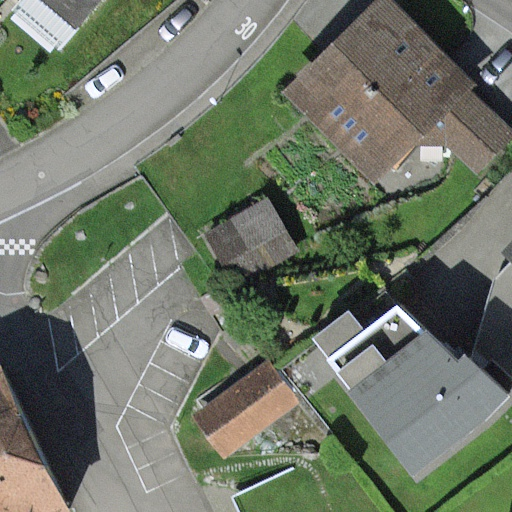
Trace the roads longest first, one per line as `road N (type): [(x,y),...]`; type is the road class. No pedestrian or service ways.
road 1 (residential): [(257,0),(106,134),(0,189)]
road 2 (unknown): [(0,230),(80,416),(107,511)]
